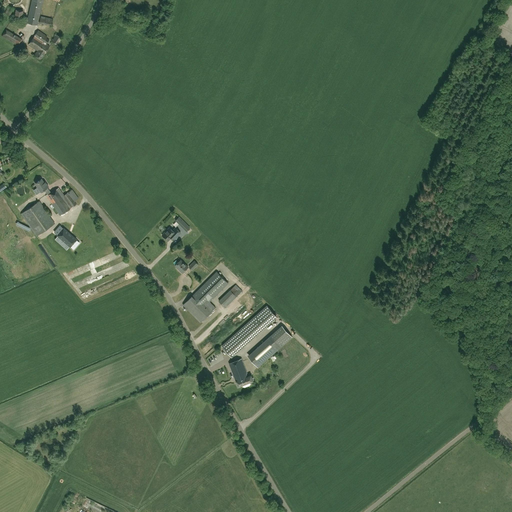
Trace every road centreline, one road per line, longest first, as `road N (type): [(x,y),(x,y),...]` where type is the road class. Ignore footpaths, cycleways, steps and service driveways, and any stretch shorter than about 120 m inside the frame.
road 1 (unclassified): [(289,511),(172,302),(80,188),(13,129)]
road 2 (unclassified): [(367,511),(511,393)]
road 3 (unclassified): [(13,129),(79,45),(101,0)]
